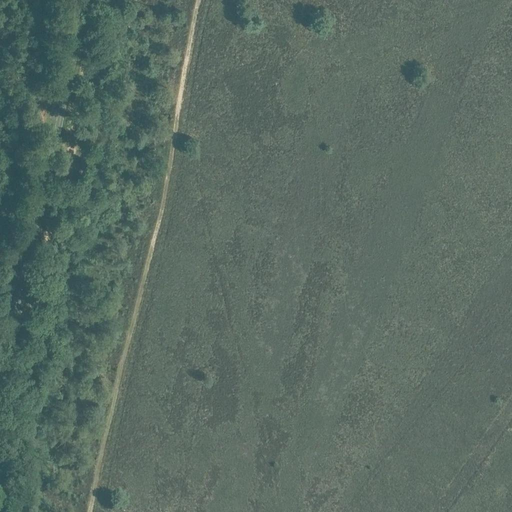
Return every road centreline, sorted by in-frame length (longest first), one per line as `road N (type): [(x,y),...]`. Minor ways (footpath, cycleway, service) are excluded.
road 1 (unknown): [(199,0),(157,229),(89,511)]
road 2 (secondary): [(0,380),(82,0)]
